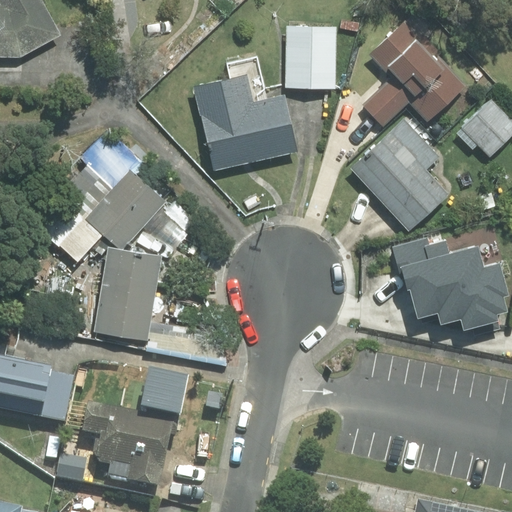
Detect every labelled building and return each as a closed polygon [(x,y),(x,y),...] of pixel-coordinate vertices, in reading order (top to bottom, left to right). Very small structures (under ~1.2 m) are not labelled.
[(0,0),(0,55),(19,55),(59,35),(39,0),(0,0)] [(363,104),(383,125),(409,101),(427,120),(463,86),(402,23),(370,54),(386,71),(389,68),(395,74),(363,104)] [(336,27),(287,26),(286,87),(334,88),(336,27)] [(231,80),(195,88),(214,171),(296,151),(283,97),(266,101),(256,60),(228,66),(231,80)] [(477,144),(490,156),(511,134),(511,115),(493,96),(456,132),(472,149),(477,144)] [(439,157),(403,119),(351,168),(409,229),(447,194),(425,170),(439,157)] [(104,232),(88,219),(114,189),(87,164),(35,219),(78,259),(104,232)] [(164,201),(130,171),(114,189),(88,219),(104,232),(123,248),(144,224),(157,209),(164,201)] [(175,250),(188,234),(157,209),(144,224),(175,250)] [(428,241),(394,250),(406,293),(409,292),(417,320),(438,314),(441,326),(460,320),(463,330),(472,328),(474,335),(499,329),(495,314),(506,311),(501,295),(507,294),(499,264),(484,268),(478,247),(448,255),(445,243),(430,247),(428,241)] [(158,258),(110,250),(97,329),(145,337),(158,258)] [(51,366),(0,355),(0,408),(64,421),(73,375),(50,370),(51,366)] [(173,418),(89,401),(83,431),(97,433),(93,451),(100,460),(110,462),(108,475),(160,485),(173,418)] [(415,511),(483,511),(418,498),(415,511)] [(18,511),(19,509),(19,506),(0,501),(0,511),(18,511)]
